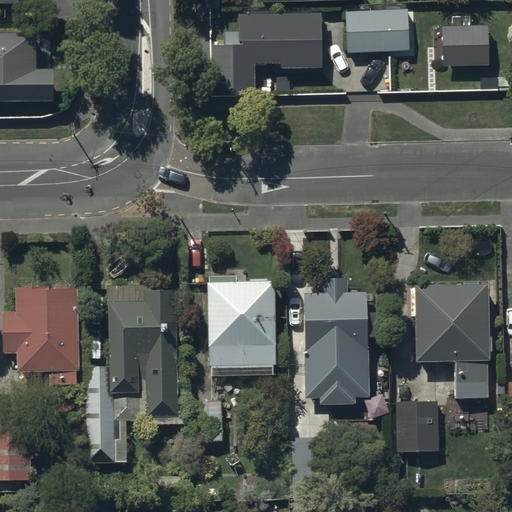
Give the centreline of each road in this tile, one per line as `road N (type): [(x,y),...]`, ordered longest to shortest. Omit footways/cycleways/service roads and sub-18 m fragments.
road 1 (unclassified): [(118,151),(216,178),(511,173)]
road 2 (tertiary): [(118,151),(140,104),(140,0)]
road 3 (tertiary): [(0,178),(70,173),(118,151)]
